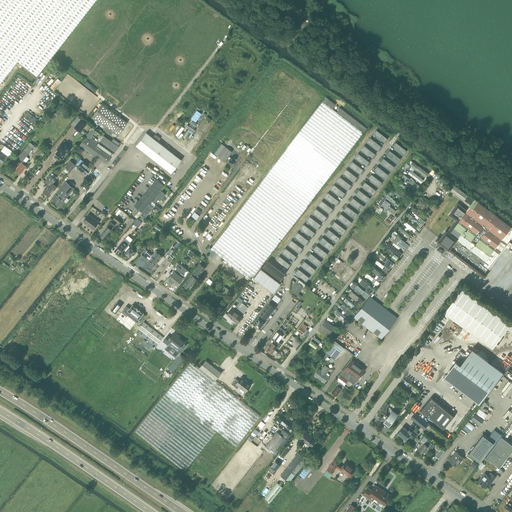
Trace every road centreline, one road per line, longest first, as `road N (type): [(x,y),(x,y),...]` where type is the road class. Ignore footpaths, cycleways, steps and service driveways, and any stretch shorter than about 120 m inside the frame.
road 1 (tertiary): [(481,511),(0,185)]
road 2 (primary): [(181,511),(0,390)]
road 3 (primary): [(0,410),(151,511)]
